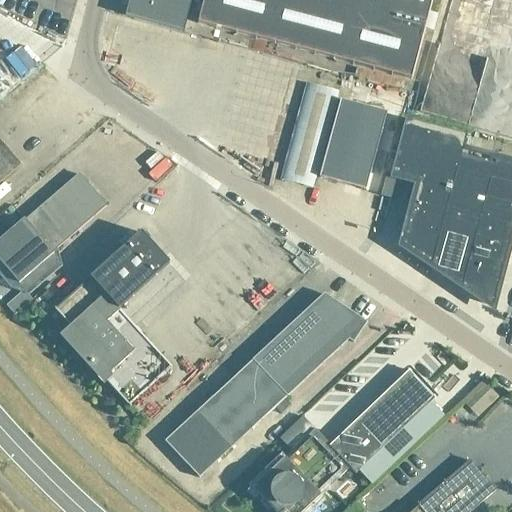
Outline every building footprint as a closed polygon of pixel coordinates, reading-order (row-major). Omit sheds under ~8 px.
[(182,31),(189,5),(169,0),(127,0),(124,15),(182,31)] [(202,0),(197,23),(410,79),(430,0),(202,0)] [(0,34),(9,26),(0,17),(0,34)] [(106,41),(103,57),(170,66),(172,50),(106,41)] [(12,68),(20,82),(31,76),(23,61),(12,68)] [(302,74),(326,75),(326,65),(303,64),(302,74)] [(287,112),(292,86),(238,74),(229,113),(280,125),(283,111),(287,112)] [(280,180),(311,188),(335,90),(304,83),(280,180)] [(337,99),(318,177),(364,188),(383,111),(337,99)] [(511,104),(488,100),(484,127),(511,131),(511,104)] [(223,144),(256,154),(261,136),(266,137),(268,130),(252,125),(251,126),(231,119),(223,144)] [(456,170),(465,135),(404,119),(394,155),(423,163),(401,245),(491,306),(511,225),(511,163),(493,159),(488,178),(456,170)] [(0,182),(20,165),(0,142),(0,182)] [(105,207),(77,175),(0,241),(0,263),(17,283),(105,207)] [(105,322),(168,264),(140,233),(55,309),(54,308),(52,310),(81,341),(105,322)] [(323,293),(197,412),(165,442),(199,478),(275,407),(281,414),(290,405),(284,398),(347,339),(353,343),(366,324),(323,293)] [(179,314),(171,322),(203,355),(212,347),(179,314)] [(105,322),(81,341),(74,347),(128,408),(130,406),(128,405),(170,367),(169,367),(157,378),(105,322)] [(286,436),(296,447),(251,490),(271,511),(303,511),(349,469),(354,475),(435,399),(409,372),(329,447),(303,419),(286,436)] [(471,511),(495,491),(469,461),(410,511),(471,511)]
